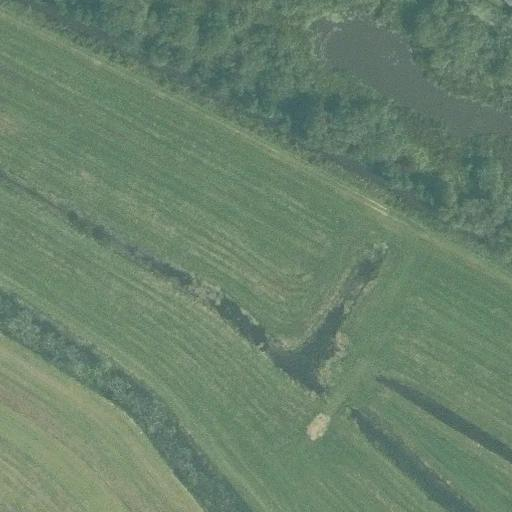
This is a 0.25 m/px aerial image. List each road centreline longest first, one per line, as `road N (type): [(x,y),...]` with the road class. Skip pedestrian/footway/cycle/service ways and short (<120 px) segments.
road 1 (track): [(511,284),(0,13)]
road 2 (unknown): [(0,45),(372,230),(511,311)]
road 3 (track): [(269,511),(149,374),(0,277)]
